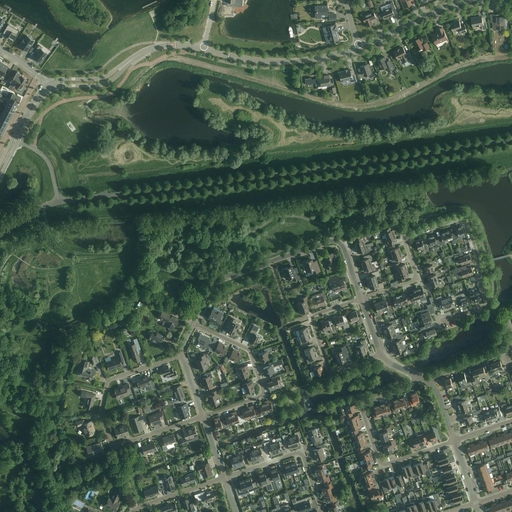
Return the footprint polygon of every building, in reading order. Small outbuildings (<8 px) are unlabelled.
[(400,0),(404,9),(411,6),(409,1),(410,0),(411,1),(412,0),(400,0)] [(386,5),(381,7),(382,11),(385,19),(394,15),(395,15),(393,10),(396,9),(393,2),(389,3),(390,5),(387,6),(386,5)] [(327,6),(315,6),(315,18),(320,18),(320,16),(325,16),(325,15),(326,15),(326,20),(329,20),(336,20),(336,14),(328,14),(328,15),(327,15),(327,6)] [(376,18),(373,11),(362,16),(365,23),(366,22),(368,26),(369,26),(370,27),(372,26),(372,25),(373,24),(371,19),(372,19),(373,19),(376,18)] [(498,14),(491,14),(491,22),(493,22),(493,28),(497,28),(497,30),(501,29),(502,27),(507,27),(507,21),(505,21),(505,17),(502,17),(502,16),(498,17),(498,14)] [(475,17),(471,18),(473,28),(481,26),(482,29),(487,28),(485,20),(483,21),(482,17),(475,18),(475,17)] [(459,21),(450,24),(453,32),(459,30),(460,33),(467,31),(464,25),(461,26),(459,21)] [(20,31),(8,24),(3,33),(10,37),(10,38),(14,40),(20,31)] [(336,24),(326,27),(329,38),(326,39),(327,43),(330,42),(338,40),(336,31),(338,30),(336,24)] [(439,32),(432,36),(436,44),(447,39),(442,27),(438,29),(439,32)] [(22,43),(19,46),(27,51),(34,40),(27,35),(24,39),(23,39),(21,42),(22,43)] [(420,38),(413,41),(418,50),(422,48),(424,51),(429,48),(427,42),(423,44),(420,38)] [(34,52),(37,54),(34,58),(40,62),(47,53),(41,49),(42,47),(39,45),(34,52)] [(397,50),(394,52),(398,59),(401,57),(404,62),(409,59),(411,64),(414,62),(409,52),(406,54),(403,47),(397,51),(397,50)] [(385,57),(377,60),(381,69),(385,68),(387,68),(388,71),(394,69),(390,60),(387,61),(385,57)] [(8,66),(3,62),(0,66),(0,74),(2,75),(0,77),(3,79),(7,74),(4,72),(8,66)] [(360,68),(358,69),(360,75),(362,74),(363,76),(368,74),(369,78),(373,76),(370,67),(369,67),(368,64),(360,66),(360,68)] [(349,70),(338,73),(341,82),(351,79),(352,82),(356,81),(354,74),(351,75),(349,70)] [(15,84),(22,75),(17,71),(12,78),(10,76),(6,81),(9,83),(10,81),(15,84)] [(22,75),(15,84),(20,88),(19,90),(21,92),(25,87),(23,85),(27,79),(22,75)] [(306,84),(317,82),(317,83),(315,83),(316,89),(321,88),(321,86),(326,85),(327,87),(331,86),(329,75),(323,76),(324,78),(322,78),(321,76),(316,77),(316,78),(311,79),(311,77),(305,78),(306,84)] [(12,93),(10,98),(18,102),(21,97),(12,93)] [(10,98),(7,103),(16,107),(18,102),(10,98)] [(7,103),(5,108),(13,112),(16,107),(7,103)] [(5,108),(2,113),(11,117),(13,112),(5,108)] [(2,113),(0,116),(0,117),(8,122),(11,117),(2,113)] [(0,117),(0,123),(6,126),(8,122),(0,117)] [(457,233),(454,234),(456,239),(461,238),(460,236),(464,235),(460,225),(455,227),(457,233)] [(385,235),(385,238),(394,234),(393,229),(391,230),(390,227),(380,230),(382,235),(383,235),(385,235)] [(457,242),(456,239),(454,234),(451,235),(449,229),(444,231),(448,240),(451,239),(452,244),(457,242)] [(438,239),(438,240),(440,245),(445,243),(444,241),(448,240),(444,231),(439,233),(441,238),(438,239)] [(396,240),(394,234),(385,238),(386,240),(385,241),(384,242),(386,246),(396,243),(395,240),(396,240)] [(441,246),(440,245),(438,240),(435,241),(433,235),(428,237),(431,246),(435,245),(436,248),(441,246)] [(354,243),(356,248),(365,245),(364,242),(365,241),(366,241),(364,236),(354,239),(355,242),(354,243)] [(423,253),(428,251),(426,244),(423,245),(421,239),(415,241),(418,250),(422,249),(423,253)] [(366,248),(365,245),(356,248),(357,253),(362,251),(363,254),(370,252),(368,247),(367,247),(366,248)] [(391,253),(392,256),(401,252),(399,247),(394,249),(393,246),(387,248),(388,253),(389,253),(391,253)] [(330,264),(336,262),(335,259),(336,258),(333,252),(328,254),(328,253),(325,255),(327,261),(323,262),(325,269),(331,267),(330,264)] [(392,264),(399,262),(398,259),(402,258),(401,252),(392,256),(393,258),(391,259),(391,260),(392,264)] [(461,264),(471,261),(469,254),(463,256),(462,253),(454,256),(455,260),(459,259),(461,264)] [(360,261),(362,266),(371,263),(370,260),(372,259),(370,254),(364,256),(365,259),(360,261)] [(314,273),(320,271),(317,264),(313,265),(311,259),(308,260),(308,261),(303,263),(305,269),(306,269),(307,272),(312,270),(314,273)] [(426,266),(424,267),(426,272),(434,269),(433,267),(436,266),(434,260),(432,261),(429,262),(425,263),(426,266)] [(397,269),(398,272),(406,269),(405,264),(400,265),(399,262),(392,264),(394,270),(397,269)] [(372,265),(371,263),(362,266),(364,271),(368,269),(369,272),(376,270),(374,265),(373,265),(372,265)] [(288,278),(293,277),(294,280),(300,278),(297,271),(294,272),(292,266),(288,267),(288,268),(283,269),(285,275),(286,275),(288,278)] [(462,277),(473,274),(470,267),(464,269),(463,266),(457,268),(459,274),(461,274),(462,277)] [(408,275),(406,269),(398,272),(399,276),(397,277),(398,282),(405,279),(404,277),(408,275)] [(366,278),(368,283),(377,280),(376,277),(380,275),(378,270),(371,273),(372,276),(366,278)] [(427,277),(429,282),(437,279),(436,276),(439,275),(437,270),(431,272),(432,275),(427,277)] [(339,290),(345,288),(343,283),(344,283),(343,279),(336,281),(335,277),(328,280),(330,286),(332,291),(335,290),(339,289),(339,290)] [(438,282),(437,279),(429,282),(431,287),(436,285),(437,288),(444,286),(443,283),(442,283),(441,281),(438,282)] [(378,284),(377,280),(368,283),(370,289),(376,287),(377,290),(384,287),(382,282),(378,284)] [(422,287),(417,289),(420,298),(421,301),(426,299),(425,296),(427,296),(426,293),(424,294),(422,287)] [(413,296),(410,297),(412,303),(417,302),(417,303),(421,302),(421,301),(420,298),(417,289),(411,291),(413,296)] [(474,298),(476,303),(482,301),(478,291),(475,293),(473,289),(468,291),(470,298),(472,297),(472,298),(474,298)] [(324,300),(327,299),(324,291),(319,293),(311,296),(312,299),(315,307),(325,304),(324,300)] [(448,296),(445,297),(449,309),(455,307),(452,299),(454,298),(452,292),(448,294),(448,296)] [(462,307),(468,305),(465,296),(464,293),(455,296),(457,302),(460,301),(462,307)] [(403,294),(398,295),(402,305),(407,303),(407,305),(411,304),(408,294),(404,295),(403,294)] [(397,307),(402,305),(398,295),(393,297),(394,301),(390,302),(393,310),(397,308),(397,307)] [(306,304),(310,303),(307,296),(300,298),(301,302),(297,303),(300,312),(305,310),(305,311),(308,310),(306,304)] [(443,311),(449,309),(445,297),(442,299),(441,296),(436,298),(438,303),(441,302),(443,311)] [(385,300),(380,302),(383,311),(386,310),(388,314),(391,313),(393,312),(390,305),(388,306),(385,300)] [(380,312),(383,311),(380,302),(374,304),(376,310),(373,311),(375,317),(381,315),(380,312)] [(433,306),(432,307),(427,308),(420,311),(421,313),(420,314),(422,319),(431,317),(430,314),(435,312),(433,306)] [(212,308),(208,317),(213,320),(211,324),(219,328),(222,321),(219,319),(221,314),(218,312),(220,310),(214,307),(213,309),(212,308)] [(358,324),(363,322),(361,316),(358,317),(356,310),(350,312),(350,311),(348,312),(351,322),(357,320),(358,324)] [(177,322),(179,318),(167,313),(162,311),(159,317),(164,320),(165,319),(168,320),(165,326),(172,329),(176,322),(177,322)] [(344,329),(349,327),(347,321),(344,322),(342,315),(336,317),(336,316),(334,317),(338,327),(343,325),(344,329)] [(238,328),(240,325),(234,323),(236,319),(230,317),(227,324),(230,325),(227,332),(230,333),(236,335),(239,329),(238,328)] [(420,330),(421,329),(426,328),(425,325),(433,322),(431,317),(422,319),(417,321),(418,324),(420,330)] [(381,327),(383,333),(394,329),(393,326),(397,324),(395,319),(388,322),(389,325),(381,327)] [(330,334),(335,332),(333,326),(330,327),(328,320),(323,322),(322,321),(320,321),(324,332),(329,330),(330,334)] [(253,325),(248,337),(251,338),(249,342),(257,346),(259,342),(258,341),(261,336),(255,334),(256,331),(259,327),(253,325)] [(302,325),(295,328),(296,330),(296,332),(297,336),(300,336),(309,333),(310,332),(308,327),(303,328),(302,325)] [(426,328),(421,329),(422,332),(424,338),(427,337),(436,334),(434,328),(431,329),(430,326),(426,328)] [(394,338),(397,337),(400,336),(399,335),(398,332),(396,332),(394,329),(383,333),(385,338),(393,336),(394,338)] [(163,340),(164,337),(153,331),(149,339),(155,342),(155,344),(158,345),(161,339),(163,340)] [(297,336),(296,337),(297,340),(298,340),(300,345),(307,343),(306,340),(311,338),(309,333),(300,336),(297,336)] [(199,341),(198,344),(200,345),(201,348),(203,349),(204,349),(205,350),(206,350),(207,350),(207,349),(207,348),(208,348),(208,347),(209,348),(208,349),(211,351),(214,345),(212,343),(213,342),(211,341),(211,340),(211,338),(204,335),(203,335),(202,335),(201,335),(200,335),(200,336),(200,337),(199,337),(198,339),(199,341)] [(390,343),(392,349),(403,345),(402,341),(404,340),(403,335),(400,336),(397,337),(398,340),(390,343)] [(138,361),(140,360),(138,352),(141,351),(139,345),(135,346),(135,344),(138,343),(136,338),(133,339),(134,343),(129,345),(133,357),(136,356),(138,361)] [(365,348),(368,347),(365,339),(360,341),(361,345),(356,347),(357,350),(355,351),(357,355),(362,353),(362,354),(366,353),(365,348)] [(218,342),(214,351),(218,353),(218,352),(224,355),(226,356),(228,351),(226,350),(228,347),(227,346),(222,344),(218,342)] [(306,355),(307,355),(307,354),(315,352),(315,351),(313,346),(309,347),(308,345),(301,347),(303,352),(305,352),(306,355)] [(404,348),(403,345),(392,349),(394,354),(398,352),(399,355),(408,352),(408,350),(407,347),(404,348)] [(343,354),(347,353),(345,346),(339,348),(340,351),(334,353),(335,356),(334,357),(336,363),(342,361),(342,362),(345,360),(343,354)] [(268,353),(272,352),(270,347),(264,349),(265,352),(258,354),(260,360),(259,360),(259,362),(270,359),(268,353)] [(238,362),(242,354),(236,351),(233,349),(232,352),(229,351),(225,360),(227,361),(229,358),(232,360),(232,359),(238,362)] [(316,351),(315,351),(315,352),(307,354),(307,355),(308,358),(306,358),(308,364),(315,361),(314,358),(318,357),(316,351)] [(120,361),(123,360),(121,352),(117,353),(119,358),(106,362),(108,369),(116,367),(117,368),(122,366),(120,361)] [(200,370),(208,367),(206,362),(207,361),(205,355),(198,358),(198,360),(196,361),(197,364),(200,370)] [(281,359),(268,363),(269,366),(263,368),(265,374),(264,374),(264,376),(274,373),(273,368),(276,366),(276,365),(282,363),(280,359),(281,359)] [(93,379),(95,370),(87,368),(88,362),(79,360),(75,374),(82,376),(93,379)] [(500,361),(495,363),(498,372),(501,371),(502,374),(508,372),(505,366),(502,367),(500,361)] [(314,375),(323,372),(321,365),(318,366),(317,363),(309,366),(311,372),(313,371),(314,375)] [(491,371),(488,372),(491,378),(496,376),(499,375),(498,372),(495,363),(489,365),(491,371)] [(241,377),(249,375),(247,370),(248,369),(247,365),(237,368),(238,372),(239,372),(241,377)] [(172,378),(177,376),(175,370),(173,371),(172,369),(169,370),(168,366),(160,369),(162,376),(165,374),(167,378),(172,376),(172,378)] [(485,380),(491,378),(488,372),(485,373),(483,367),(478,368),(481,378),(484,377),(485,380)] [(474,375),(471,376),(471,378),(474,384),(474,385),(476,384),(477,383),(479,382),(478,379),(481,378),(478,368),(472,370),(474,375)] [(210,378),(213,377),(211,372),(204,374),(205,377),(202,379),(205,389),(209,388),(213,386),(210,378)] [(466,388),(472,386),(470,379),(466,380),(464,373),(457,375),(461,385),(464,383),(466,388)] [(147,390),(151,389),(147,376),(136,379),(137,381),(134,382),(136,389),(136,388),(139,387),(139,389),(146,386),(147,390)] [(278,382),(281,381),(279,376),(272,378),(273,382),(267,383),(270,391),(274,389),(279,387),(278,382)] [(452,390),(457,388),(455,382),(452,383),(450,378),(445,380),(448,388),(451,387),(452,390)] [(246,393),(254,391),(252,385),(253,385),(252,381),(242,384),(243,388),(244,388),(246,393)] [(127,391),(130,390),(128,384),(121,386),(122,388),(114,390),(117,398),(128,394),(127,391)] [(178,400),(185,398),(180,385),(174,387),(175,390),(174,391),(176,397),(177,397),(178,400)] [(212,406),(220,403),(218,397),(217,394),(218,393),(217,390),(210,392),(211,395),(208,397),(209,400),(210,399),(212,406)] [(92,408),(95,394),(82,391),(81,396),(88,398),(86,407),(92,408)] [(415,402),(418,401),(416,392),(410,394),(411,398),(409,399),(411,406),(416,404),(415,402)] [(403,396),(398,398),(401,407),(404,406),(405,408),(410,406),(407,399),(405,400),(403,396)] [(458,408),(468,405),(467,401),(468,401),(467,396),(461,398),(462,401),(457,403),(458,408)] [(397,408),(401,407),(398,398),(392,400),(393,404),(390,405),(393,412),(398,411),(397,408)] [(151,399),(142,403),(146,412),(154,409),(151,399)] [(269,399),(263,401),(267,412),(271,411),(272,412),(276,411),(274,403),(271,404),(269,399)] [(260,408),(257,409),(260,417),(264,415),(263,413),(267,412),(263,401),(258,403),(260,408)] [(187,407),(188,407),(187,403),(177,407),(181,418),(189,415),(187,407)] [(345,407),(341,408),(344,417),(346,416),(352,414),(351,411),(355,409),(354,406),(357,405),(356,403),(345,407)] [(384,403),(379,405),(382,413),(385,412),(386,415),(391,413),(388,404),(385,405),(384,403)] [(508,416),(511,414),(511,411),(510,405),(507,406),(506,403),(501,405),(503,412),(506,411),(508,416)] [(253,405),(247,407),(251,418),(255,416),(255,418),(260,417),(257,409),(255,410),(253,405)] [(378,415),(382,413),(379,405),(373,407),(374,411),(371,412),(374,419),(379,417),(378,415)] [(466,411),(467,414),(472,412),(472,410),(471,407),(469,408),(468,405),(458,408),(460,413),(466,411)] [(499,406),(491,409),(495,420),(497,419),(496,418),(502,416),(499,406)] [(243,414),(240,415),(243,422),(247,421),(246,419),(251,418),(247,407),(241,409),(243,414)] [(493,421),(495,420),(491,409),(483,411),(487,421),(492,419),(493,421)] [(236,411),(230,413),(233,423),(238,422),(238,424),(243,422),(240,415),(238,416),(236,411)] [(160,419),(163,418),(161,412),(158,413),(158,414),(149,417),(152,426),(162,423),(160,419)] [(473,415),(472,412),(467,414),(468,417),(462,419),(464,424),(473,421),(472,417),(474,417),(473,415)] [(226,420),(223,421),(226,428),(230,427),(230,425),(233,423),(230,413),(224,415),(226,420)] [(348,420),(350,424),(359,421),(357,415),(353,416),(352,414),(346,416),(347,421),(348,420)] [(141,422),(143,421),(142,415),(139,416),(130,419),(134,432),(143,429),(141,422)] [(221,430),(226,428),(223,421),(220,422),(219,417),(213,419),(216,429),(220,428),(221,430)] [(85,436),(94,433),(91,425),(92,424),(91,421),(84,423),(83,420),(76,422),(77,426),(81,424),(84,434),(85,436)] [(349,429),(351,433),(358,431),(356,428),(361,426),(359,421),(350,424),(351,428),(349,429)] [(125,434),(128,433),(126,425),(119,427),(119,428),(115,429),(116,434),(118,438),(123,436),(122,435),(125,434)] [(179,443),(182,442),(183,445),(187,443),(186,439),(192,437),(193,440),(197,439),(198,437),(197,435),(194,427),(183,431),(184,434),(185,436),(178,439),(179,443)] [(387,434),(392,433),(389,427),(383,429),(384,432),(378,434),(381,441),(389,438),(387,434)] [(314,445),(322,442),(321,437),(318,438),(317,433),(319,432),(317,428),(308,431),(312,442),(313,442),(314,445)] [(295,435),(291,436),(295,447),(301,445),(298,437),(301,437),(299,431),(294,432),(295,435)] [(354,437),(356,441),(365,438),(363,432),(358,434),(358,431),(351,433),(352,438),(354,437)] [(430,431),(425,433),(427,439),(430,438),(431,443),(437,441),(434,432),(430,433),(430,431)] [(420,437),(417,438),(420,447),(425,445),(424,440),(427,439),(425,433),(420,434),(420,437)] [(166,445),(176,442),(173,434),(163,438),(164,442),(161,442),(164,450),(167,449),(166,445)] [(287,441),(288,444),(290,449),(295,447),(291,436),(288,437),(287,435),(285,436),(285,434),(282,435),(284,442),(287,441)] [(276,441),(273,443),(276,454),(282,452),(279,444),(282,443),(280,437),(275,439),(276,441)] [(414,449),(420,447),(417,438),(413,439),(413,437),(408,439),(410,445),(413,444),(414,449)] [(365,438),(356,441),(354,442),(355,446),(357,450),(363,448),(362,445),(367,443),(365,438)] [(392,447),(396,445),(394,439),(387,442),(388,445),(383,447),(385,453),(393,451),(392,447)] [(481,441),(484,450),(489,448),(486,441),(484,442),(483,440),(481,441)] [(94,456),(103,453),(102,449),(103,448),(101,441),(85,446),(87,452),(92,450),(94,456)] [(271,456),(276,454),(273,443),(269,444),(268,441),(263,443),(265,449),(268,448),(271,456)] [(144,455),(156,451),(154,442),(142,446),(144,455)] [(257,448),(254,449),(258,460),(263,458),(261,450),(263,449),(261,444),(256,445),(257,448)] [(321,448),(324,447),(323,444),(316,446),(317,449),(313,450),(317,461),(325,458),(321,448)] [(252,462),(258,460),(254,449),(250,450),(250,448),(245,449),(247,455),(249,454),(252,462)] [(239,454),(235,455),(239,467),(245,465),(242,457),(245,456),(243,450),(238,452),(239,454)] [(362,456),(363,460),(372,457),(370,451),(366,453),(365,450),(358,452),(360,457),(362,456)] [(444,453),(433,456),(435,462),(437,461),(447,458),(445,454),(444,454),(444,453)] [(234,469),(239,467),(235,455),(232,457),(231,454),(226,456),(228,462),(231,461),(234,469)] [(374,462),(372,457),(363,460),(364,463),(362,464),(364,469),(373,466),(372,463),(374,462)] [(437,461),(435,462),(437,467),(447,464),(447,462),(448,462),(447,458),(437,461)] [(290,464),(293,473),(296,472),(297,475),(299,474),(303,473),(300,466),(297,467),(296,462),(290,464)] [(422,462),(417,464),(420,473),(424,471),(425,475),(430,474),(427,464),(423,465),(422,462)] [(197,467),(199,471),(201,470),(204,477),(212,474),(208,463),(200,466),(197,467)] [(476,470),(477,472),(487,468),(486,463),(477,467),(478,469),(476,470)] [(293,473),(290,464),(284,466),(286,471),(283,472),(285,479),(289,478),(288,475),(293,473)] [(314,470),(316,476),(325,473),(323,469),(326,469),(324,464),(317,466),(318,469),(314,470)] [(414,466),(412,467),(416,477),(418,477),(417,474),(420,473),(417,464),(413,465),(414,466)] [(410,465),(406,466),(409,475),(412,474),(414,478),(416,477),(412,467),(411,467),(410,465)] [(272,476),(269,477),(271,484),(273,490),(279,488),(277,482),(280,481),(279,478),(276,469),(270,471),(272,476)] [(364,477),(365,480),(373,477),(372,472),(367,473),(366,471),(360,473),(361,478),(364,477)] [(187,483),(195,481),(193,473),(188,475),(180,478),(182,486),(188,485),(187,483)] [(258,475),(262,487),(266,486),(268,492),(273,490),(271,484),(269,477),(266,478),(264,473),(258,475)] [(326,477),(325,473),(316,476),(318,482),(322,480),(323,483),(330,481),(328,476),(326,477)] [(481,482),(491,478),(489,473),(480,476),(481,479),(480,479),(481,482)] [(396,477),(395,478),(399,488),(400,488),(400,485),(403,484),(400,475),(396,476),(396,477)] [(162,482),(159,483),(161,488),(164,487),(165,490),(169,489),(168,487),(174,485),(171,476),(164,478),(165,482),(162,483),(162,482)] [(393,476),(388,477),(391,486),(395,485),(396,489),(399,488),(395,478),(393,478),(393,476)] [(456,480),(454,476),(445,479),(447,483),(443,484),(444,486),(454,483),(453,481),(456,480)] [(375,483),(373,477),(365,480),(366,484),(364,485),(366,490),(372,487),(371,485),(375,483)] [(388,487),(391,486),(388,477),(384,479),(384,480),(380,482),(384,492),(389,490),(388,487)] [(250,478),(245,480),(249,492),(254,490),(255,493),(259,492),(255,482),(252,483),(250,478)] [(249,492),(245,480),(239,482),(241,487),(237,488),(240,495),(249,492)] [(321,489),(323,495),(331,492),(330,488),(332,488),(331,483),(324,485),(325,488),(321,489)] [(492,483),(483,486),(484,489),(483,489),(484,491),(494,488),(492,483)] [(446,494),(456,490),(456,489),(457,489),(456,484),(447,488),(448,491),(445,492),(446,494)] [(117,502),(122,492),(121,491),(122,489),(117,486),(111,499),(108,498),(104,505),(115,510),(119,503),(117,502)] [(153,495),(159,493),(157,486),(150,488),(151,489),(144,491),(147,499),(154,496),(153,495)] [(205,502),(215,499),(212,490),(205,493),(205,491),(199,493),(201,499),(204,498),(205,502)] [(378,498),(383,496),(381,490),(378,491),(378,490),(369,493),(371,498),(377,496),(378,498)] [(332,495),(331,492),(323,495),(325,500),(327,500),(328,503),(336,500),(335,495),(332,495)] [(429,496),(428,496),(433,509),(437,508),(436,505),(441,504),(440,502),(439,500),(437,493),(432,495),(433,499),(430,500),(429,496)] [(463,499),(461,495),(452,498),(453,502),(449,503),(450,505),(460,502),(460,500),(463,499)] [(307,497),(302,499),(303,502),(306,510),(311,508),(310,504),(313,502),(311,496),(307,497)] [(428,496),(423,498),(426,508),(428,508),(429,511),(433,509),(428,496)] [(296,497),(291,499),(295,509),(299,507),(300,511),(306,510),(303,502),(302,499),(297,500),(296,497)] [(193,510),(193,511),(194,511),(197,511),(194,501),(189,503),(188,498),(182,500),(185,508),(187,507),(189,511),(193,510)] [(425,509),(426,508),(423,498),(421,499),(422,501),(418,503),(421,511),(425,510),(425,509)] [(507,511),(511,509),(509,500),(506,501),(506,500),(503,501),(507,511)] [(337,507),(339,506),(337,501),(330,504),(331,507),(327,508),(328,511),(337,511),(338,511),(337,507)] [(173,511),(177,511),(175,504),(171,506),(171,504),(169,505),(168,503),(165,504),(166,506),(160,508),(161,511),(173,511)] [(278,503),(275,504),(276,508),(270,510),(271,511),(281,511),(279,506),(278,503)] [(282,505),(279,506),(281,511),(290,511),(289,506),(288,503),(288,504),(282,505)]
